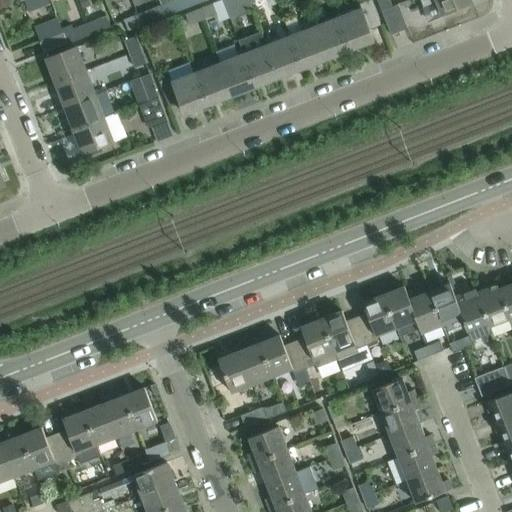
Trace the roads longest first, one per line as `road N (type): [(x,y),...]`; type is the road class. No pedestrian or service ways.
road 1 (residential): [(52,214),(511,35)]
road 2 (tertiary): [(511,179),(150,319)]
road 3 (residential): [(226,511),(150,319)]
road 4 (tertiary): [(150,319),(0,377)]
road 5 (residential): [(492,511),(434,364)]
road 6 (residential): [(52,214),(0,81)]
